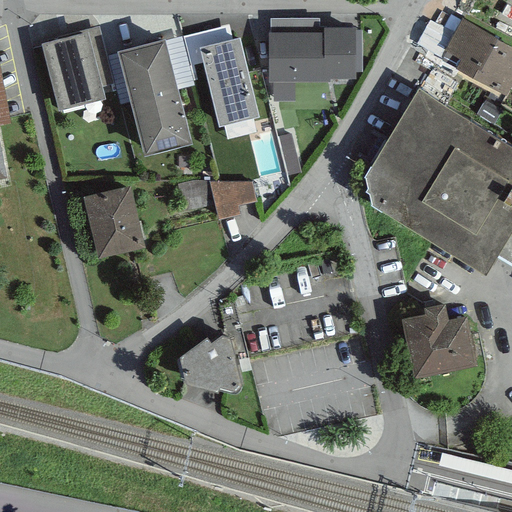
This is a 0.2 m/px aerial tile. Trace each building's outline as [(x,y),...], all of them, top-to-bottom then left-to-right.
[(511,79),(511,39),(462,14),(440,56),(506,91),(511,79)] [(324,28),(268,28),(269,78),(330,78),(330,74),(355,74),(355,23),(323,24),(324,28)] [(87,28),(42,39),(59,107),(104,95),(102,83),(113,80),(99,25),(87,28)] [(165,32),(116,45),(144,150),(193,137),(165,32)] [(259,111),(239,33),(200,42),(219,121),(259,111)] [(0,177),(7,176),(0,137),(0,121),(9,120),(0,68),(0,177)] [(511,221),(511,138),(418,83),(365,170),(367,182),(361,194),(485,266),(511,221)] [(258,202),(256,177),(217,179),(219,217),(243,216),(242,203),(258,202)] [(130,180),(82,192),(97,252),(145,240),(130,180)] [(424,310),(401,314),(414,372),(478,358),(467,308),(448,312),(445,296),(422,301),(424,310)] [(205,332),(179,352),(185,379),(231,391),(236,391),(240,389),(241,386),(241,379),(229,333),(220,331),(210,338),(205,332)] [(511,465),(439,448),(436,463),(511,481),(511,465)]
